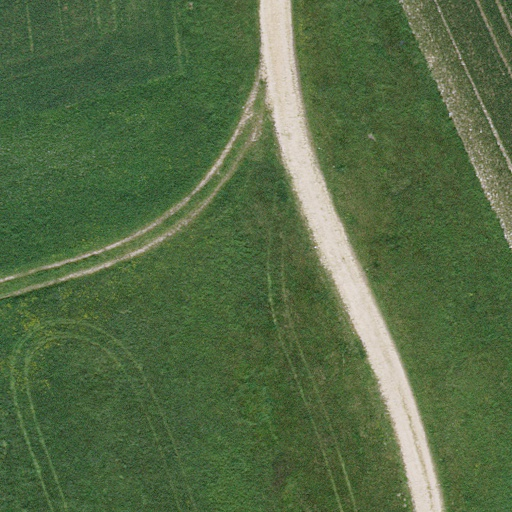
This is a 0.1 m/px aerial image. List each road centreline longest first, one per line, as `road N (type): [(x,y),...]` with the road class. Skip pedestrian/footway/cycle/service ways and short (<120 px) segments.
road 1 (track): [(275,80),(409,450),(422,511)]
road 2 (track): [(275,80),(233,155),(139,244),(0,287)]
